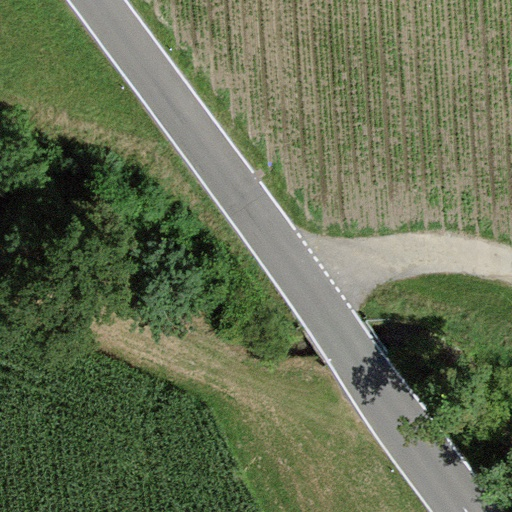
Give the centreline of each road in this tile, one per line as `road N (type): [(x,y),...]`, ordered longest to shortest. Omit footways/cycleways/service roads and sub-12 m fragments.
road 1 (tertiary): [(468,511),(87,0)]
road 2 (track): [(511,285),(444,263),(307,292)]
